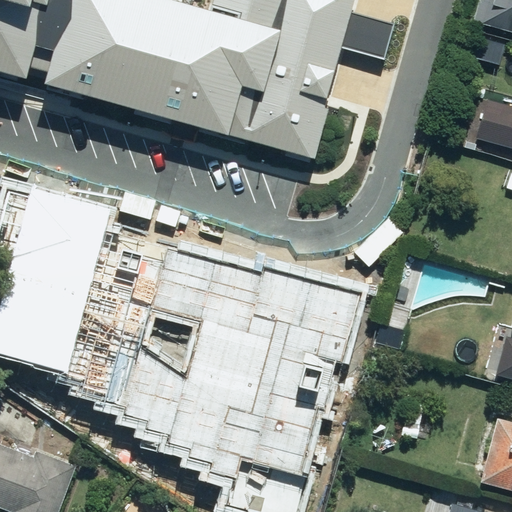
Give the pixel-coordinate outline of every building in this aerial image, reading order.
[(0,0),(0,83),(18,89),(42,0),(0,0)] [(303,153),(345,0),(211,0),(206,19),(135,0),(66,0),(41,91),(227,143),(230,133),(303,153)] [(511,0),(482,0),(477,19),(511,29),(511,0)] [(511,99),(486,92),(474,136),(511,146),(511,99)] [(185,209),(106,182),(97,207),(176,234),(185,209)] [(40,193),(0,334),(0,348),(93,374),(90,382),(111,388),(109,397),(132,403),(129,415),(151,421),(149,429),(170,435),(168,443),(190,449),(187,460),(207,465),(204,478),(226,485),(220,509),(231,511),(302,511),(313,473),(307,472),(323,414),(330,416),(364,295),(269,269),(267,277),(104,232),(110,212),(40,193)] [(511,332),(509,332),(499,369),(511,372),(511,332)] [(428,402),(411,397),(402,432),(419,436),(428,402)] [(511,419),(498,416),(482,478),(511,485),(511,419)] [(0,504),(17,511),(16,511),(63,511),(82,466),(39,448),(35,456),(0,441),(0,504)] [(511,511),(496,508),(494,511),(491,511),(456,501),(452,511),(511,511)]
